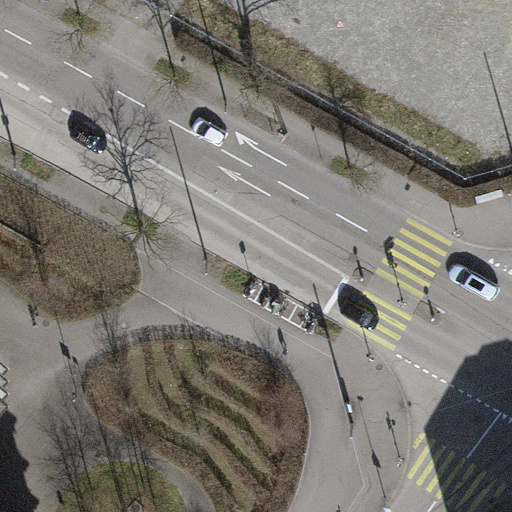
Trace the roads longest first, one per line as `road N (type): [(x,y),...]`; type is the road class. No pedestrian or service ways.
road 1 (tertiary): [(0,59),(511,350)]
road 2 (unclassified): [(429,511),(511,389)]
